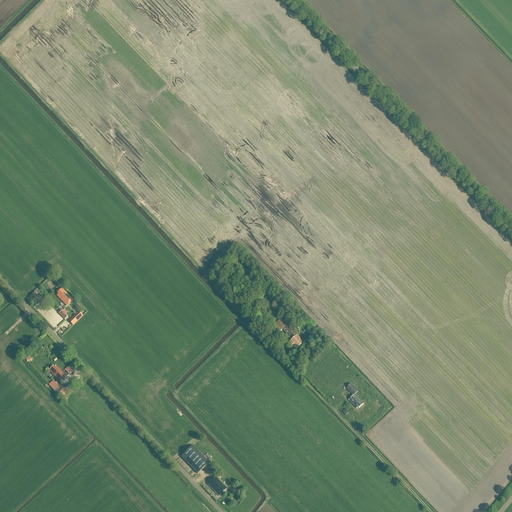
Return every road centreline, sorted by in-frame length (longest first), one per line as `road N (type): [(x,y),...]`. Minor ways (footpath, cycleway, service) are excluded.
road 1 (unclassified): [(220,511),(0,278)]
road 2 (unclassified): [(511,231),(289,0)]
road 3 (track): [(432,511),(332,409)]
